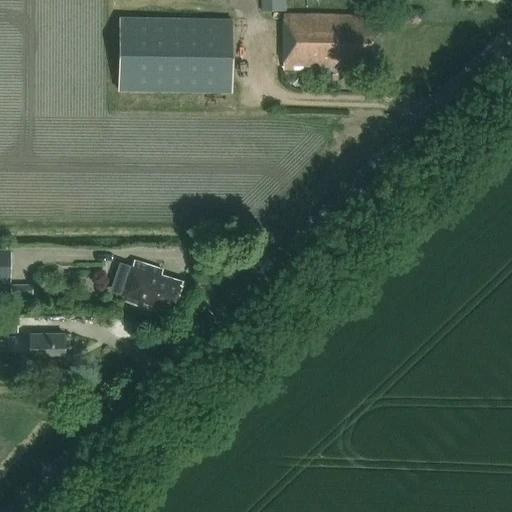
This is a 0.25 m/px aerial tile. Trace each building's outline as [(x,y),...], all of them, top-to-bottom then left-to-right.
[(261,0),(262,11),(287,10),(286,0),(261,0)] [(284,14),(284,71),(321,71),(320,89),(336,90),(337,75),(336,75),(337,67),(355,67),(355,60),(379,60),(379,15),(284,14)] [(119,91),(230,93),(231,21),(120,20),(119,91)] [(11,247),(0,247),(0,281),(10,281),(11,247)] [(141,303),(172,313),(182,284),(160,277),(162,272),(133,263),(131,269),(123,267),(117,283),(126,285),(120,302),(140,308),(141,303)] [(56,264),(44,268),(46,275),(58,270),(56,264)] [(34,283),(12,283),(12,303),(35,302),(34,283)] [(0,330),(16,331),(17,317),(0,316),(0,330)] [(30,361),(62,361),(63,335),(30,335),(30,361)]
